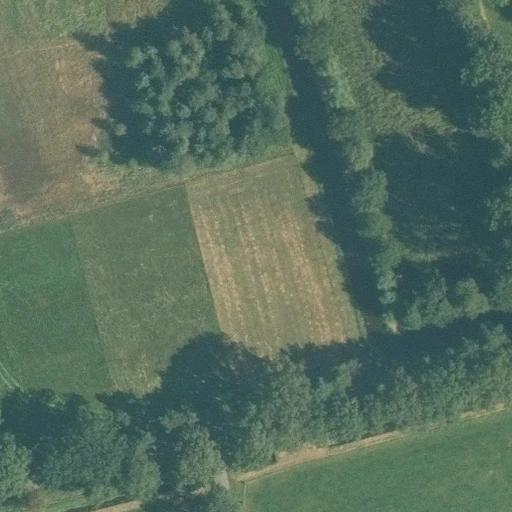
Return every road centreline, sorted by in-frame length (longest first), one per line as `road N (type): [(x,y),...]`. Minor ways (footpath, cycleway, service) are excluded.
road 1 (unclassified): [(212,435),(511,354)]
road 2 (unclassified): [(0,491),(212,435)]
